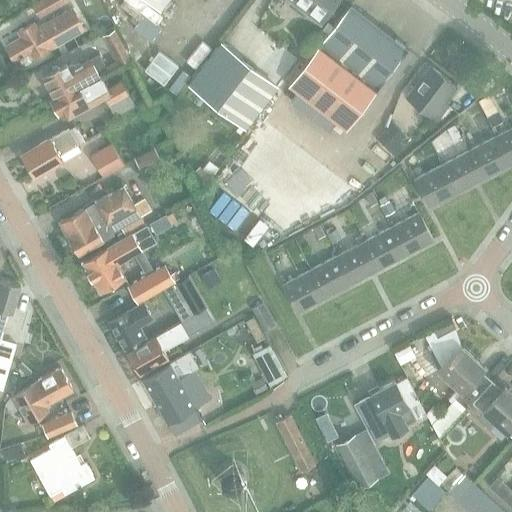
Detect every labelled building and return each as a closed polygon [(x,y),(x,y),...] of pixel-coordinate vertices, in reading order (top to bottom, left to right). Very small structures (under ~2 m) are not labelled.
[(67,0),(41,0),(33,5),(40,16),(68,0),(67,0)] [(148,0),(159,8),(165,0),(148,0)] [(294,0),(321,20),(336,0),(294,0)] [(320,42),(377,87),(407,48),(349,4),(320,42)] [(33,55),(84,27),(72,5),(36,25),(34,21),(19,30),(22,35),(6,44),(15,59),(30,51),(33,55)] [(100,35),(116,63),(129,56),(113,28),(100,35)] [(277,42),(256,69),(219,41),(188,82),(245,126),(298,58),(277,42)] [(287,84),(346,129),(376,90),(317,45),(287,84)] [(94,78),(99,75),(108,70),(98,53),(80,63),(77,62),(70,63),(66,65),(65,63),(42,76),(53,96),(50,97),(50,98),(76,83),(78,87),(94,78)] [(405,96),(437,120),(448,105),(444,102),(456,86),(429,65),(405,96)] [(76,83),(50,98),(59,113),(64,110),(67,116),(103,95),(115,115),(134,104),(120,81),(107,88),(99,75),(94,78),(78,87),(76,83)] [(395,108),(380,127),(397,140),(412,121),(395,108)] [(511,126),(495,135),(510,163),(511,161),(511,126)] [(21,154),(34,176),(62,160),(59,154),(76,144),(66,127),(21,154)] [(483,177),(510,163),(495,135),(469,149),(483,177)] [(90,154),(103,175),(123,163),(111,142),(90,154)] [(135,158),(142,171),(160,161),(152,148),(135,158)] [(457,191),(483,177),(469,149),(442,163),(457,191)] [(347,171),(357,185),(373,174),(363,160),(347,171)] [(429,206),(457,191),(442,163),(415,178),(429,206)] [(144,197),(133,204),(122,186),(95,202),(84,207),(60,221),(78,253),(113,234),(112,231),(121,226),(126,235),(145,224),(140,215),(151,209),(144,197)] [(391,226),(406,254),(433,239),(419,211),(391,226)] [(130,234),(83,261),(100,291),(124,277),(116,263),(127,256),(139,249),(152,242),(143,226),(130,234)] [(379,267),(406,254),(391,226),(365,240),(379,267)] [(353,281),(379,267),(365,240),(338,254),(353,281)] [(326,295),(353,281),(338,254),(312,268),(326,295)] [(165,264),(129,284),(139,300),(174,280),(165,264)] [(298,310),(326,295),(312,268),(284,282),(298,310)] [(187,277),(175,284),(193,314),(204,307),(205,307),(187,277)] [(9,312),(11,313),(19,285),(0,279),(0,388),(14,343),(1,339),(9,312)] [(250,307),(263,330),(275,323),(262,300),(250,307)] [(144,301),(109,321),(124,347),(145,335),(139,324),(153,316),(144,301)] [(169,327),(127,352),(139,374),(168,357),(163,348),(176,340),(198,328),(191,315),(169,327)] [(277,334),(259,343),(275,376),(293,367),(277,334)] [(466,406),(489,381),(479,372),(484,366),(460,345),(438,370),(461,391),(456,397),(466,406)] [(188,349),(169,361),(170,363),(178,377),(198,366),(188,349)] [(170,363),(143,379),(168,423),(174,433),(201,417),(178,377),(170,363)] [(32,384),(13,395),(27,421),(46,410),(44,405),(72,389),(60,367),(31,383),(32,384)] [(370,395),(355,403),(374,440),(390,432),(390,433),(407,425),(406,423),(415,418),(418,420),(427,416),(418,400),(406,377),(395,382),(394,380),(369,393),(370,395)] [(489,381),(466,406),(489,427),(495,422),(506,432),(511,424),(511,391),(504,385),(499,391),(489,381)] [(431,422),(440,437),(462,412),(450,402),(431,422)] [(47,436),(76,423),(71,411),(41,424),(47,436)] [(275,419),(301,469),(314,462),(289,412),(275,419)] [(4,431),(8,446),(41,435),(36,420),(4,431)] [(85,460),(79,463),(70,446),(89,436),(82,424),(48,443),(50,447),(29,458),(50,495),(61,488),(64,493),(93,476),(85,460)] [(377,477),(354,434),(336,443),(359,486),(377,477)] [(15,460),(25,456),(20,443),(2,450),(6,459),(14,456),(15,460)] [(411,472),(426,463),(418,450),(403,459),(411,472)] [(228,490),(231,490),(233,490),(235,490),(238,489),(240,488),(242,486),(243,484),(244,482),(245,480),(246,478),(246,475),(245,473),(245,471),(244,469),(242,467),(240,465),(238,464),(236,463),(234,462),(231,462),(229,462),(227,463),(224,464),(220,468),(217,475),(218,481),(222,487),(224,488),(226,489),(228,490)] [(459,498),(474,482),(464,473),(449,490),(459,498)] [(420,485),(436,500),(445,491),(428,476),(420,485)] [(503,499),(511,490),(496,476),(489,486),(503,499)] [(468,507),(483,490),(474,482),(459,498),(468,507)] [(428,509),(436,500),(420,485),(412,495),(428,509)] [(473,511),(479,511),(492,498),(483,490),(468,507),(473,511)] [(511,506),(511,490),(503,499),(511,506)] [(496,511),(501,507),(492,498),(479,511),(496,511)]
